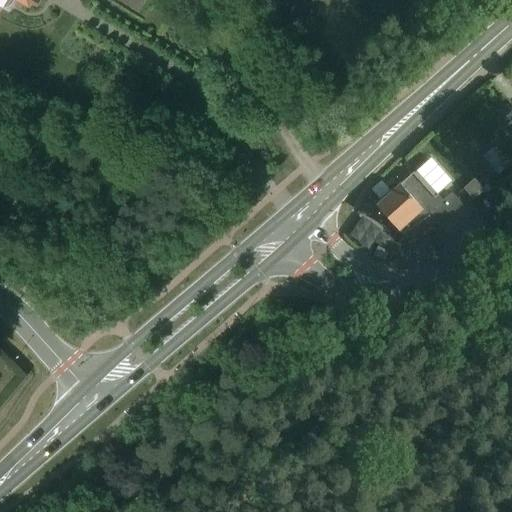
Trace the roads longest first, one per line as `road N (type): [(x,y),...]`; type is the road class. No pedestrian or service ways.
road 1 (secondary): [(291,225),(511,25)]
road 2 (secondary): [(91,399),(291,225)]
road 3 (residential): [(511,286),(359,280),(291,225)]
road 4 (track): [(329,191),(272,116),(204,0)]
road 5 (tertiary): [(91,399),(0,300)]
road 6 (secondary): [(91,399),(0,481)]
